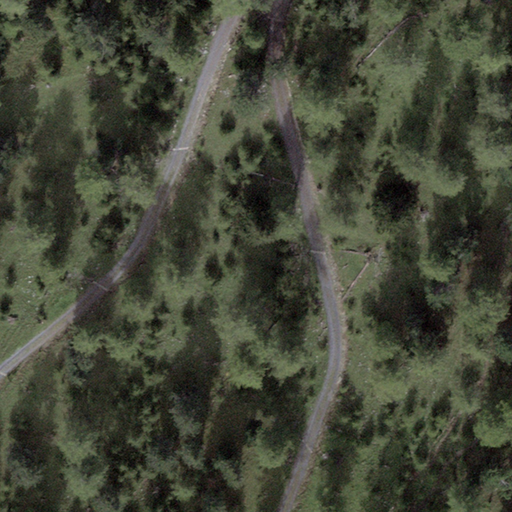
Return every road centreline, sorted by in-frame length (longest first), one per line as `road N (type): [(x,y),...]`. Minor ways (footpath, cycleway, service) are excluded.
road 1 (track): [(281,0),(278,77),(334,320),(334,368),(279,511)]
road 2 (track): [(0,367),(114,274),(145,228),(241,0)]
